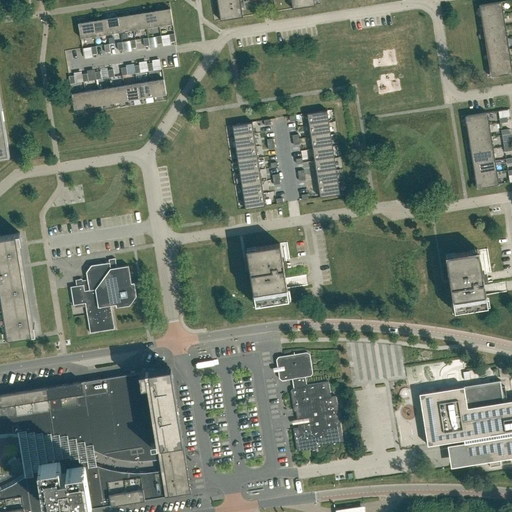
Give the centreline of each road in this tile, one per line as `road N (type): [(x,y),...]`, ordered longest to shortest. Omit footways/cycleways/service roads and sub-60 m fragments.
road 1 (residential): [(214,51),(239,32),(428,2),(435,3),(450,95),(511,89)]
road 2 (tertiary): [(511,349),(351,326),(271,326),(178,340)]
road 3 (tertiary): [(236,509),(366,491),(511,493)]
road 4 (residential): [(307,219),(390,207),(410,214),(507,197)]
road 5 (residential): [(413,454),(231,482)]
road 6 (tertiary): [(178,340),(0,369)]
road 7 (unclassified): [(231,482),(210,480),(178,340)]
road 8 (residential): [(0,190),(16,174),(146,156)]
road 9 (residential): [(73,65),(196,46),(214,51)]
road 10 (residential): [(162,243),(296,221)]
road 11 (residential): [(146,156),(214,51)]
